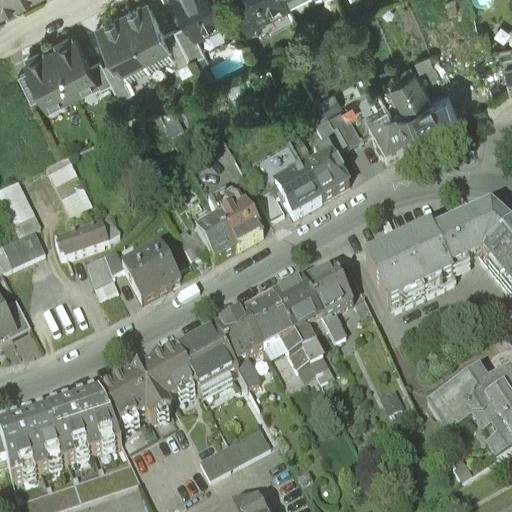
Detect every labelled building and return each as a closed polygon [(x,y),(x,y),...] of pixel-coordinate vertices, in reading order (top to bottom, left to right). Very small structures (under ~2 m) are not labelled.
[(0,0),(0,13),(19,5),(16,0),(0,0)] [(210,0),(180,0),(176,2),(187,25),(189,24),(195,36),(221,23),(210,0)] [(244,0),(247,4),(248,4),(258,25),(271,19),(269,15),(286,7),(285,5),(282,0),(244,0)] [(247,4),(236,10),(250,38),(262,32),(258,25),(248,4),(247,4)] [(144,15),(140,7),(122,16),(149,70),(172,59),(173,59),(168,49),(169,49),(163,37),(151,11),(144,15)] [(122,16),(104,25),(109,34),(101,37),(113,62),(114,63),(117,61),(122,72),(124,71),(128,80),(149,70),(122,16)] [(187,25),(174,32),(190,63),(204,56),(195,36),(189,24),(187,25)] [(174,32),(163,37),(169,49),(168,49),(173,59),(172,59),(177,69),(190,63),(174,32)] [(72,39),(62,44),(63,46),(50,52),(72,96),(97,84),(98,84),(90,68),(75,39),(73,40),(72,39)] [(72,96),(50,52),(38,58),(37,56),(27,61),(27,63),(25,64),(29,71),(42,98),(47,109),(72,96)] [(430,56),(413,62),(418,73),(435,67),(430,56)] [(117,61),(114,63),(113,62),(103,67),(111,85),(111,86),(119,101),(131,95),(125,83),(129,81),(128,80),(124,71),(122,72),(117,61)] [(100,63),(90,68),(98,84),(97,84),(100,91),(111,86),(111,85),(103,67),(100,63)] [(511,66),(503,69),(509,89),(511,88),(511,66)] [(29,71),(18,77),(31,103),(42,98),(29,71)] [(437,100),(430,102),(414,75),(403,81),(437,140),(461,126),(456,119),(447,97),(441,99),(438,96),(437,96),(437,100)] [(437,140),(403,81),(391,88),(402,107),(407,108),(410,114),(399,120),(396,116),(392,118),(395,123),(413,154),(437,140)] [(332,95),(315,105),(325,122),(341,112),(332,95)] [(361,148),(341,112),(325,122),(333,137),(337,134),(348,155),(361,148)] [(395,123),(369,139),(373,146),(372,147),(376,155),(375,156),(380,163),(381,162),(383,166),(384,165),(386,169),(413,154),(395,123)] [(348,155),(337,134),(333,137),(326,141),(337,161),(348,155)] [(303,150),(292,156),(298,165),(308,160),(303,150)] [(292,156),(290,151),(252,172),(267,199),(271,198),(276,207),(283,204),(293,223),(322,207),(304,175),(304,176),(298,165),(292,156)] [(330,157),(316,165),(318,168),(304,175),(322,207),(349,191),(345,184),(346,183),(344,180),(346,179),(342,172),(340,173),(336,166),(335,166),(330,157)] [(61,166),(46,174),(75,231),(97,219),(68,163),(61,166)] [(236,168),(215,181),(234,216),(246,210),(263,241),(273,235),(270,228),(257,205),(236,168)] [(0,204),(19,244),(0,253),(0,276),(1,279),(12,274),(13,275),(46,259),(36,236),(40,234),(18,188),(0,196),(0,204)] [(267,199),(257,205),(270,228),(284,220),(276,207),(271,198),(267,199)] [(234,216),(218,226),(235,256),(263,241),(246,210),(234,216)] [(511,233),(491,214),(434,240),(451,275),(479,261),(478,261),(511,233)] [(121,241),(109,226),(104,232),(109,249),(121,241)] [(218,226),(197,237),(214,268),(235,256),(218,226)] [(104,232),(55,250),(62,265),(69,262),(70,264),(109,249),(104,232)] [(511,233),(478,261),(479,261),(511,301),(511,233)] [(432,236),(399,252),(398,249),(366,264),(388,311),(453,280),(451,275),(434,240),(432,236)] [(193,239),(180,247),(192,269),(206,261),(193,239)] [(125,274),(123,274),(124,276),(142,308),(172,291),(168,283),(176,279),(162,253),(125,274)] [(125,274),(114,255),(105,262),(112,283),(124,276),(123,274),(125,274)] [(105,262),(88,271),(95,291),(112,283),(105,262)] [(334,274),(302,289),(322,324),(335,347),(345,342),(339,332),(339,331),(335,323),(331,325),(330,321),(353,308),(334,274)] [(112,283),(95,291),(100,305),(118,297),(112,283)] [(302,289),(274,305),(302,356),(315,349),(308,337),(304,333),(322,324),(302,289)] [(274,305),(256,315),(256,314),(245,320),(245,321),(264,355),(280,347),(289,364),(302,356),(274,305)] [(0,307),(0,341),(6,339),(14,334),(3,314),(0,307)] [(31,334),(17,307),(3,314),(14,334),(6,339),(9,345),(31,334)] [(245,321),(216,337),(240,379),(249,396),(260,390),(246,365),(264,355),(245,321)] [(216,337),(177,359),(197,395),(196,395),(199,401),(240,379),(216,337)] [(315,349),(302,356),(315,381),(327,374),(321,364),(322,363),(315,349)] [(302,356),(289,364),(299,382),(303,379),(316,404),(325,400),(314,381),(315,381),(302,356)] [(177,359),(99,402),(117,438),(147,421),(152,429),(172,418),(168,410),(196,395),(197,395),(177,359)] [(511,373),(510,370),(487,385),(488,389),(480,395),(469,378),(427,406),(439,424),(444,421),(453,435),(473,422),(482,422),(496,444),(486,453),(495,466),(511,455),(511,373)] [(97,398),(47,415),(57,445),(59,445),(67,469),(77,466),(75,462),(88,458),(89,462),(103,457),(101,453),(113,449),(115,453),(122,450),(97,398)] [(47,415),(0,431),(0,444),(6,460),(12,488),(23,485),(22,481),(34,476),(36,480),(50,475),(48,471),(61,467),(62,471),(67,469),(59,445),(57,445),(47,415)] [(260,434),(230,451),(240,470),(270,454),(260,434)] [(230,451),(199,467),(210,486),(240,470),(230,451)] [(98,476),(77,483),(77,482),(73,483),(73,484),(73,485),(80,505),(138,485),(129,465),(102,474),(102,473),(98,475),(98,476)] [(326,468),(319,472),(323,480),(331,476),(326,468)] [(309,478),(297,484),(302,492),(313,486),(309,478)] [(46,494),(21,503),(21,501),(16,503),(17,511),(60,511),(80,505),(73,485),(50,492),(50,491),(46,493),(46,494)] [(261,511),(256,503),(238,511),(261,511)]
